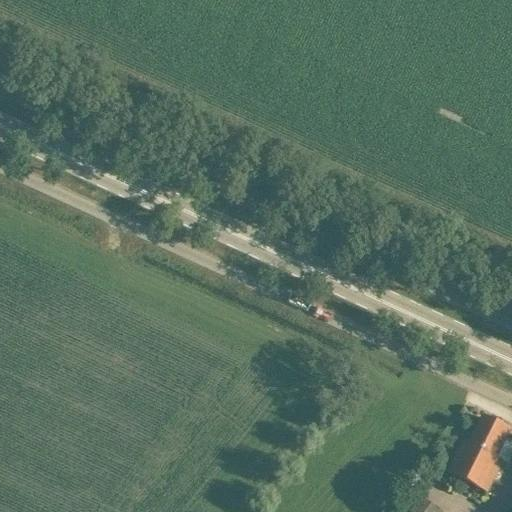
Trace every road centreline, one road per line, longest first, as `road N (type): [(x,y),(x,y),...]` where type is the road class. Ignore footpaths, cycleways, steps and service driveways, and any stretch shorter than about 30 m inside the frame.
road 1 (unclassified): [(0,168),(511,403)]
road 2 (primary): [(511,361),(0,126)]
road 3 (unclassified): [(511,324),(0,89)]
